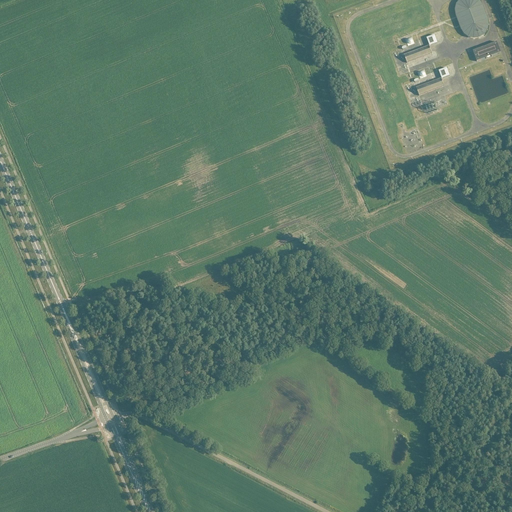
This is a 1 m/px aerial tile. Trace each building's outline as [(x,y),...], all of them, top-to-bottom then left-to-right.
[(474,37),(479,36),(483,34),(486,30),(487,25),(486,20),(481,6),(478,2),(475,0),(462,0),(461,1),(458,5),(457,10),(457,15),(463,29),(465,33),(469,36),(474,37)] [(437,43),(434,35),(426,38),(429,46),(437,43)] [(473,51),(477,62),(501,53),(497,42),(473,51)] [(429,46),(404,55),(407,63),(432,54),(429,46)] [(449,76),(446,68),(439,71),(442,79),(449,76)] [(416,88),(419,96),(444,87),(441,79),(416,88)]
